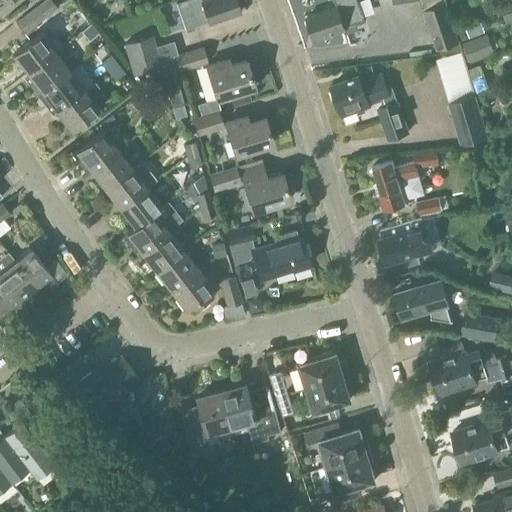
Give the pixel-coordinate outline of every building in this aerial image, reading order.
[(49,0),(45,0),(38,6),(16,23),(23,33),(56,8),(49,0)] [(184,30),(207,22),(208,25),(239,14),(234,0),(206,0),(200,2),(201,6),(178,13),(184,30)] [(307,17),(315,40),(315,41),(346,30),(345,28),(365,21),(357,0),(333,0),(336,7),(307,17)] [(457,41),(444,5),(423,12),(436,49),(457,41)] [(90,25),(81,32),(88,41),(97,34),(90,25)] [(12,54),(27,74),(55,52),(63,46),(55,35),(46,41),(39,33),(12,54)] [(463,45),(470,64),(495,54),(487,35),(463,45)] [(123,45),(133,77),(161,68),(152,36),(123,45)] [(94,54),(108,72),(117,66),(102,47),(94,54)] [(174,57),(178,71),(206,63),(202,49),(174,57)] [(38,95),(69,71),(55,52),(27,74),(32,80),(29,82),(38,95)] [(219,62),(206,66),(216,100),(253,88),(244,61),(221,68),(219,62)] [(124,74),(117,66),(108,72),(115,81),(124,74)] [(175,66),(151,73),(155,86),(179,79),(175,66)] [(84,90),(69,71),(38,95),(48,108),(51,105),(56,111),(84,90)] [(381,99),(382,99),(384,106),(378,108),(389,139),(408,132),(392,87),(387,89),(383,77),(363,84),(360,76),(332,86),(342,115),(370,106),(369,103),(381,99)] [(182,105),(179,94),(179,93),(177,86),(166,90),(168,97),(171,108),(182,105)] [(84,90),(56,111),(71,131),(99,109),(92,100),(84,90)] [(475,97),(449,105),(447,105),(460,148),(489,139),(475,97)] [(183,105),(172,108),(175,120),(186,116),(183,105)] [(217,112),(192,119),(196,136),(222,128),(217,112)] [(237,119),(224,123),(234,156),(271,145),(263,117),(239,125),(237,119)] [(85,164),(90,170),(118,149),(103,129),(72,153),(82,166),(85,164)] [(186,157),(197,154),(193,142),(182,145),(186,157)] [(132,168),(118,149),(90,170),(104,189),(132,168)] [(417,175),(415,167),(438,163),(436,150),(413,154),(414,162),(395,168),(392,161),(372,167),(381,194),(379,194),(384,211),(406,204),(398,180),(417,175)] [(197,154),(186,157),(189,168),(200,165),(197,154)] [(119,208),(147,187),(156,179),(141,161),(132,168),(104,189),(119,208)] [(235,168),(208,176),(212,191),(239,182),(235,168)] [(255,175),(242,178),(252,211),(289,200),(280,173),(257,180),(255,175)] [(119,208),(133,227),(154,212),(162,206),(147,187),(119,208)] [(197,195),(200,206),(211,203),(208,192),(197,195)] [(438,197),(416,202),(420,218),(442,212),(438,197)] [(0,220),(9,213),(2,203),(0,204),(0,220)] [(214,214),(211,203),(200,206),(203,217),(214,214)] [(135,246),(140,252),(168,231),(154,212),(133,227),(122,235),(132,248),(135,246)] [(249,225),(225,231),(229,245),(253,239),(249,225)] [(386,263),(426,251),(433,250),(426,228),(420,229),(415,230),(408,232),(408,231),(379,239),(386,263)] [(140,252),(155,271),(183,250),(168,231),(140,252)] [(265,246),(251,250),(259,278),(292,268),(292,270),(310,264),(301,237),(266,248),(265,246)] [(221,244),(210,246),(213,257),(224,255),(221,244)] [(30,248),(14,260),(36,289),(46,282),(51,289),(58,284),(30,248)] [(155,271),(170,290),(197,269),(183,250),(155,271)] [(27,296),(36,289),(14,260),(8,252),(0,258),(0,274),(26,308),(32,303),(27,296)] [(212,288),(197,269),(170,290),(185,310),(212,288)] [(488,290),(511,294),(511,276),(492,272),(488,290)] [(0,274),(0,306),(5,313),(15,306),(20,313),(26,308),(0,274)] [(233,276),(219,280),(228,307),(241,303),(234,282),(233,276)] [(441,281),(423,286),(395,294),(402,317),(415,313),(431,309),(433,317),(450,322),(446,308),(449,307),(441,281)] [(462,333),(495,340),(499,319),(465,313),(462,333)] [(430,363),(435,378),(495,360),(493,355),(484,353),(483,349),(466,354),(465,351),(430,363)] [(300,365),(307,388),(343,377),(336,354),(333,355),(332,351),(321,354),(322,358),(300,365)] [(506,356),(495,360),(435,378),(440,394),(475,383),(475,380),(487,377),(489,382),(511,375),(506,356)] [(118,358),(102,371),(94,362),(67,383),(80,400),(90,392),(96,401),(106,414),(117,406),(123,413),(137,402),(130,394),(131,393),(129,390),(138,383),(118,358)] [(281,371),(269,375),(279,406),(290,402),(281,371)] [(343,377),(307,388),(314,411),(350,400),(343,377)] [(223,390),(233,427),(247,423),(250,434),(260,431),(262,437),(280,432),(272,403),(254,408),(247,384),(223,390)] [(233,427),(223,390),(197,397),(204,422),(186,427),(194,455),(212,451),(210,444),(221,441),(218,431),(233,427)] [(9,407),(21,422),(3,436),(27,468),(34,477),(53,463),(46,454),(56,447),(19,399),(9,407)] [(290,402),(279,406),(282,417),(294,413),(290,402)] [(457,447),(504,432),(500,420),(493,422),(492,419),(487,420),(487,421),(452,432),(457,447)] [(327,467),(371,453),(367,440),(363,441),(359,428),(337,435),(333,424),(305,433),(308,444),(320,441),(327,467)] [(504,432),(457,447),(462,463),(497,452),(496,450),(509,446),(504,432)] [(27,468),(3,436),(0,437),(0,467),(10,481),(27,468)] [(375,467),(371,453),(327,467),(335,492),(329,494),(332,506),(356,499),(353,487),(375,480),(372,468),(375,467)] [(0,488),(10,481),(0,467),(0,488)] [(511,467),(493,473),(498,489),(511,484),(511,467)] [(476,511),(511,511),(511,492),(504,495),(503,492),(492,495),(493,498),(474,504),(476,511)]
